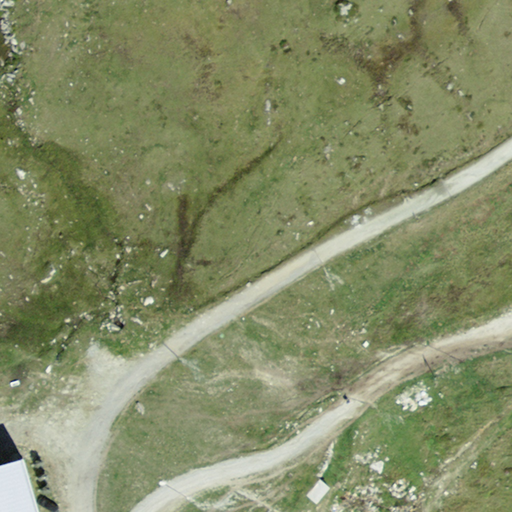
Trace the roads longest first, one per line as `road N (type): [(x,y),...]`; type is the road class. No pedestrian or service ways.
road 1 (track): [(82,511),(91,437),(144,363),(511,147)]
road 2 (track): [(511,324),(374,381),(294,450),(207,472),(169,488),(144,511)]
